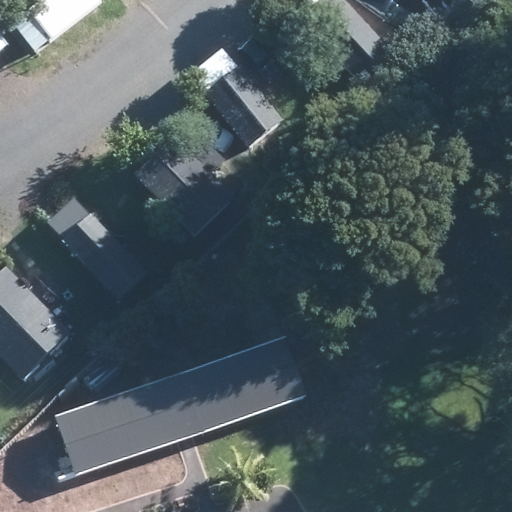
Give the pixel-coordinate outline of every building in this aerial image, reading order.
[(354,77),(364,89),(398,56),(343,0),(337,0),(308,29),(354,77)] [(216,107),(250,154),(288,125),(247,74),(239,79),(227,89),(211,101),(216,107)] [(214,185),(231,171),(215,153),(199,167),(181,149),(164,165),(142,186),(193,240),(232,204),(214,185)] [(144,276),(71,200),(40,230),(113,306),(144,276)] [(56,319),(27,290),(14,275),(0,287),(0,358),(28,388),(77,341),(56,319)] [(211,440),(207,431),(191,380),(61,424),(80,483),(181,450),(194,444),(211,440)]
